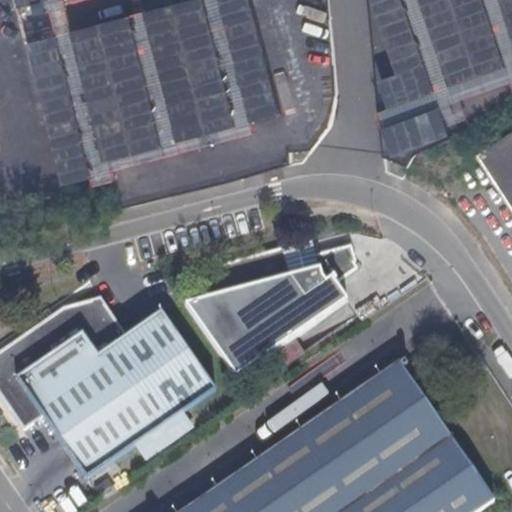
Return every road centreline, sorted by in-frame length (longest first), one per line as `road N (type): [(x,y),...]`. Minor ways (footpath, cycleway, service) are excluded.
road 1 (unclassified): [(511,338),(429,229),(387,204),(330,192),(290,194),(0,268)]
road 2 (unknown): [(353,197),(362,81),(350,0)]
